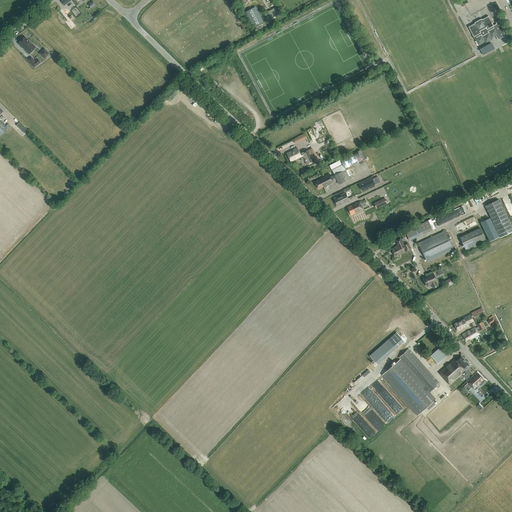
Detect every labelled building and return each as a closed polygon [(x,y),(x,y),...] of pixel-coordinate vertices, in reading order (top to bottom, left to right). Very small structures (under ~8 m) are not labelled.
[(262,22),(254,7),(245,12),(253,27),(262,22)] [(267,20),(278,13),(275,7),(264,13),(267,20)] [(492,38),(495,35),(498,40),(508,34),(500,20),(496,22),(496,24),(493,25),(488,16),(482,19),(481,19),(474,22),(475,23),(468,27),(478,45),(485,41),(486,43),(492,39),(492,38)] [(24,37),(19,43),(29,53),(35,47),(24,37)] [(480,49),(483,55),(494,49),(491,43),(480,49)] [(35,61),(31,64),(34,67),(40,62),(38,59),(35,61)] [(16,125),(24,133),(27,130),(20,122),(16,125)] [(306,132),(283,144),(284,147),(307,135),(306,132)] [(290,161),(301,156),(302,157),(306,165),(316,161),(310,149),(300,153),(297,148),(293,150),(294,150),(287,153),(290,161)] [(332,156),(331,148),(322,149),(323,157),(332,156)] [(339,184),(345,181),(352,178),(347,168),(345,169),(345,168),(362,161),(363,163),(365,161),(360,150),(330,166),(334,175),(331,176),(330,173),(319,178),(320,179),(315,182),(318,189),(323,186),(324,187),(334,182),(337,180),(339,184)] [(372,179),(365,182),(367,187),(375,184),(372,179)] [(477,197),(480,201),(487,196),(484,192),(477,197)] [(337,206),(349,200),(345,193),(334,198),(337,206)] [(511,231),(511,228),(498,199),(485,206),(500,237),(511,231)] [(363,209),(361,205),(359,201),(347,207),(351,215),(363,209)] [(466,205),(438,216),(441,224),(447,221),(447,220),(454,217),(453,216),(468,211),(466,205)] [(458,223),(461,229),(479,222),(476,216),(458,223)] [(490,218),(481,222),(490,241),(499,237),(490,218)] [(428,220),(423,222),(405,231),(409,240),(432,230),(428,220)] [(461,230),(463,234),(469,231),(468,228),(473,226),(473,225),(461,230)] [(480,228),(460,237),(466,251),(486,242),(480,228)] [(427,262),(454,250),(445,230),(418,243),(427,262)] [(403,244),(402,241),(400,238),(395,240),(398,246),(392,249),(395,256),(405,251),(411,249),(408,242),(403,244)] [(423,278),(426,286),(431,284),(433,288),(438,285),(436,282),(437,281),(433,273),(423,278)] [(454,324),(457,331),(469,325),(468,323),(474,320),(471,314),(468,316),(468,317),(454,324)] [(487,320),(490,325),(491,324),(492,325),(495,323),(494,322),(496,321),(492,315),(488,318),(489,319),(487,320)] [(475,327),(462,334),(466,340),(469,338),(470,339),(479,334),(477,330),(479,328),(480,330),(485,327),(482,321),(477,324),(478,326),(476,328),(475,327)] [(449,354),(441,346),(430,355),(438,364),(449,354)] [(383,374),(418,415),(435,400),(429,393),(440,384),(409,348),(398,358),(400,359),(383,374)] [(380,354),(372,361),(375,365),(384,358),(380,354)] [(449,384),(464,371),(464,370),(465,370),(467,368),(465,366),(468,364),(462,356),(456,361),(455,359),(439,373),(449,384)] [(478,373),(464,386),(463,388),(467,392),(469,391),(471,394),(472,393),(469,390),(472,387),(473,388),(483,379),(478,373)] [(385,386),(381,390),(398,410),(404,405),(380,378),(379,379),(385,386)] [(394,415),(368,387),(364,391),(390,419),(394,415)] [(357,403),(363,408),(361,409),(366,413),(367,414),(373,407),(362,397),(357,403)] [(351,411),(366,428),(371,424),(356,407),(351,411)] [(372,419),(379,427),(386,422),(379,414),(372,419)] [(372,435),(378,430),(373,425),(368,430),(372,435)]
